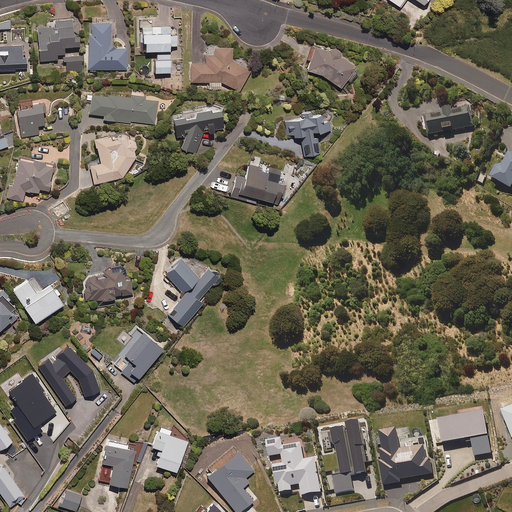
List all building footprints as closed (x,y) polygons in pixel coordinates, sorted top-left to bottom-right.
[(47,26),(38,26),(41,62),(59,60),(58,55),(67,54),(66,47),(82,46),(81,36),(76,37),(75,17),(50,19),(47,23),(47,26)] [(109,22),(89,23),(90,34),(87,34),(88,70),(127,69),(126,47),(109,48),(109,22)] [(169,34),(168,26),(150,26),(140,26),(141,42),(143,42),(143,51),(156,50),(156,59),(153,59),(153,72),(169,72),(168,45),(175,45),(175,34),(169,34)] [(0,70),(14,70),(14,69),(26,68),(26,57),(22,57),(22,45),(0,45),(0,70)] [(313,46),(306,70),(321,74),(340,87),(345,79),(349,81),(357,70),(353,67),(354,66),(339,56),(339,55),(339,53),(339,52),(338,51),(338,50),(337,49),(336,48),(334,48),(333,48),(332,47),(331,48),(329,48),(328,48),(327,49),(326,50),(313,46)] [(231,47),(213,47),(213,55),(211,55),(204,55),(204,63),(191,64),(191,82),(209,82),(209,89),(221,89),(221,82),(239,91),(246,78),(250,69),(231,60),(231,47)] [(82,55),(65,57),(67,73),(83,72),(82,55)] [(145,97),(90,93),(89,114),(103,115),(103,120),(155,123),(157,100),(144,100),(145,97)] [(31,108),(15,111),(21,137),(38,134),(37,126),(44,124),(42,113),(45,112),(43,102),(40,103),(31,105),(31,108)] [(453,112),(453,110),(444,111),(445,115),(427,118),(428,124),(430,135),(474,127),(471,109),(453,112)] [(195,116),(172,118),(173,134),(186,134),(181,149),(195,153),(202,131),(207,130),(207,132),(214,132),(213,129),(221,128),(220,110),(194,112),(195,116)] [(284,122),(286,136),(292,135),(293,137),(300,136),(304,156),(319,154),(315,133),(330,130),(328,122),(321,123),(319,114),(311,116),(310,111),(301,113),(302,118),(284,122)] [(123,177),(134,157),(132,149),(137,148),(135,138),(124,140),(123,134),(93,140),(99,163),(88,165),(93,184),(123,177)] [(498,164),(490,178),(511,189),(511,155),(509,154),(502,166),(498,164)] [(31,162),(17,159),(12,185),(6,184),(3,197),(23,201),(25,192),(38,194),(39,190),(48,192),(50,181),(48,180),(51,167),(44,165),(45,161),(32,159),(31,162)] [(283,184),(284,178),(279,176),(281,170),(260,164),(260,167),(248,163),(244,177),(236,175),(230,196),(237,198),(238,193),(282,206),(285,198),(283,198),(286,185),(283,184)] [(186,264),(177,257),(163,274),(185,293),(167,315),(182,327),(202,303),(197,299),(216,277),(206,268),(198,277),(184,266),(186,264)] [(86,287),(83,287),(83,288),(84,300),(98,299),(99,306),(114,305),(113,297),(131,296),(131,279),(123,280),(122,271),(111,272),(110,269),(101,269),(102,274),(85,275),(86,287)] [(39,292),(30,278),(14,289),(36,322),(64,303),(51,283),(39,292)] [(1,299),(0,299),(0,330),(0,331),(9,323),(11,324),(18,317),(1,299)] [(162,349),(144,334),(138,342),(123,360),(120,357),(113,366),(129,379),(132,375),(137,379),(162,349)] [(50,358),(40,366),(66,405),(77,398),(63,377),(71,370),(79,378),(85,396),(100,391),(93,369),(69,345),(57,357),(58,358),(53,363),(50,358)] [(41,422),(57,412),(42,389),(43,388),(34,374),(32,372),(23,378),(24,380),(8,391),(14,400),(7,405),(18,420),(16,422),(28,440),(45,428),(41,422)] [(511,410),(502,414),(511,437),(511,410)] [(491,459),(485,419),(439,426),(443,449),(472,444),(474,461),(491,459)] [(0,449),(13,441),(0,423),(0,462),(1,462),(0,460),(0,449)] [(347,430),(344,431),(332,432),(333,443),(336,443),(340,475),(333,476),(335,494),(353,492),(351,476),(366,474),(360,424),(346,426),(347,430)] [(169,430),(158,426),(150,447),(160,450),(155,465),(176,473),(187,442),(168,435),(169,430)] [(427,461),(425,447),(411,449),(400,451),(397,431),(380,434),(382,449),(379,450),(384,486),(401,484),(400,480),(432,476),(430,461),(427,461)] [(126,450),(127,444),(106,440),(105,445),(98,480),(108,482),(108,484),(126,488),(134,451),(126,450)] [(273,466),(276,486),(278,486),(279,494),(292,491),(291,487),(300,485),(302,497),(321,493),(315,459),(304,461),(301,445),(283,448),(281,440),(266,443),(269,458),(281,456),(283,464),(273,466)] [(135,462),(140,464),(147,444),(142,442),(135,462)] [(253,470),(237,451),(225,461),(206,477),(235,511),(238,511),(252,500),(241,488),(248,482),(244,478),(253,470)] [(23,493),(5,468),(0,471),(0,491),(9,503),(23,493)] [(76,511),(82,494),(67,489),(60,510),(67,511),(76,511)] [(221,511),(213,503),(204,511),(221,511)]
